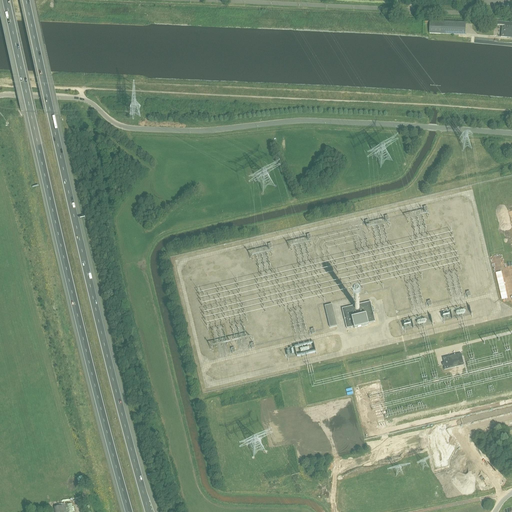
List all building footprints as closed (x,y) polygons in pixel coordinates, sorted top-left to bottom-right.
[(430,21),(429,33),(465,35),(465,23),(430,21)] [(511,22),(495,21),(495,25),(505,26),(504,27),(502,27),(501,37),(511,38),(511,22)] [(353,304),(352,306),(342,308),(347,328),(354,327),(354,328),(368,325),(368,323),(375,322),(373,313),(375,312),(373,306),(371,305),(371,302),(360,304),(358,303),(353,304)] [(337,326),(332,304),(324,306),(330,327),(337,326)] [(468,314),(467,308),(453,311),(455,317),(468,314)] [(414,320),(416,326),(429,323),(428,317),(414,320)] [(463,364),(461,354),(443,358),(444,363),(443,363),(443,364),(442,364),(442,366),(443,366),(444,370),(464,365),(463,364)]
